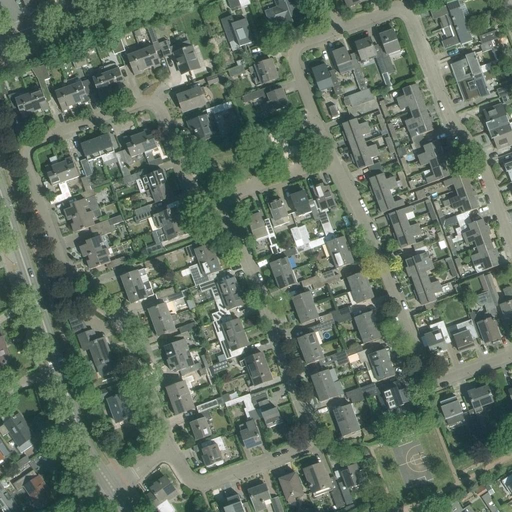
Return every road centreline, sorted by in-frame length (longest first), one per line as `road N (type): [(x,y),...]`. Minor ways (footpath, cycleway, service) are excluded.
road 1 (residential): [(166,447),(122,326),(68,282),(25,152),(34,140),(150,101),(162,111),(191,192),(221,213)]
road 2 (residential): [(221,213),(240,237),(310,437),(300,450),(206,484),(189,480),(166,447)]
road 3 (residential): [(336,30),(394,9),(408,12),(511,244)]
road 4 (residential): [(511,355),(439,381),(422,372),(332,157)]
road 5 (unclassified): [(112,488),(77,428),(0,191)]
road 6 (residential): [(332,157),(293,54),(302,42),(336,30)]
road 7 (unclassified): [(0,46),(126,0)]
road 8 (residential): [(221,213),(239,191),(332,157)]
